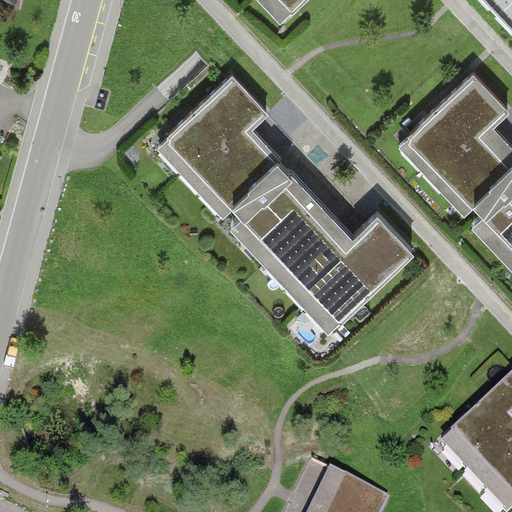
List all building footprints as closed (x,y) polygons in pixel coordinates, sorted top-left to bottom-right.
[(1,0),(23,12),(25,0),(1,0)] [(277,0),(293,15),(308,0),(277,0)] [(511,0),(493,0),(510,17),(511,15),(511,0)] [(468,68),(393,141),(511,263),(511,155),(489,131),(510,111),(468,68)] [(270,112),(236,77),(164,147),(341,327),(414,255),(381,221),(361,241),(252,130),(270,112)] [(511,511),(511,381),(446,446),(511,511)] [(335,472),(313,511),(381,511),(388,499),(335,472)]
